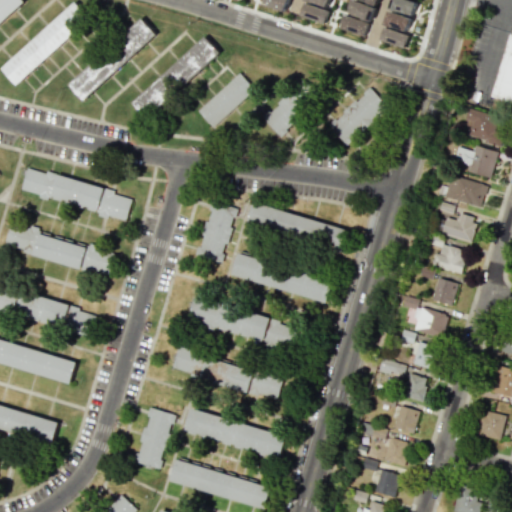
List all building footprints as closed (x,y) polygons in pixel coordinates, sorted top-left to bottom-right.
[(0,0),(21,0),(24,3),(0,24),(0,0)] [(286,10),(288,0),(261,0),(261,5),(286,10)] [(391,0),(388,8),(413,16),(417,3),(408,0),(391,0)] [(2,67),(18,85),(91,19),(75,1),(2,67)] [(348,15),(372,20),(375,6),(351,1),(348,15)] [(300,16),(325,24),(330,10),(304,2),(300,16)] [(384,24),(409,32),(414,19),(388,11),(384,24)] [(368,21),(342,16),(339,29),(365,34),(368,21)] [(67,85),(81,101),(157,34),(143,18),(67,85)] [(409,34),(383,28),(380,41),(406,47),(409,34)] [(511,103),(491,97),(511,28),(511,103)] [(132,101),(206,37),(219,52),(145,116),(132,101)] [(198,110),(212,126),(255,88),(241,72),(198,110)] [(263,117),(282,138),(326,97),(307,77),(263,117)] [(328,123),(351,148),(397,107),(375,82),(328,123)] [(498,145),(506,119),(466,107),(463,118),(471,121),(467,136),(498,145)] [(489,178),(497,151),(474,144),(472,151),(456,146),(453,159),(469,164),(467,171),(489,178)] [(131,198),(124,221),(21,189),(28,166),(131,198)] [(486,182),(449,175),(447,186),(439,185),(437,197),(481,205),(486,182)] [(235,207),(210,201),(196,256),(221,263),(235,207)] [(254,201),(247,223),(343,251),(349,229),(254,201)] [(457,219),(444,217),(441,235),(471,241),(476,217),(458,213),(457,219)] [(11,221),(5,243),(112,275),(118,253),(11,221)] [(460,273),(466,249),(431,240),(430,244),(437,246),(432,265),(460,273)] [(237,251),(230,273),(326,302),(332,280),(237,251)] [(457,283),(437,277),(430,299),(450,305),(457,283)] [(95,337),(0,309),(0,283),(102,313),(95,337)] [(222,305),(215,327),(310,356),(317,334),(222,305)] [(412,317),(417,319),(413,329),(440,338),(448,316),(416,305),(412,317)] [(0,337),(0,362),(72,384),(78,361),(0,337)] [(432,368),(437,346),(417,342),(412,364),(432,368)] [(207,353),(200,375),(295,403),(302,382),(207,353)] [(378,369),(402,376),(405,365),(381,358),(378,369)] [(403,396),(421,401),(427,378),(409,373),(403,396)] [(0,404),(0,428),(54,444),(61,421),(0,404)] [(412,433),(419,411),(399,405),(393,427),(412,433)] [(173,414),(149,407),(135,462),(159,468),(173,414)] [(191,407),(184,428),(280,457),(286,435),(191,407)] [(505,414),(481,410),(476,435),(500,439),(505,414)] [(403,465),(409,442),(384,436),(385,433),(379,431),(375,448),(384,450),(382,460),(403,465)] [(177,456),(170,478),(265,506),(272,485),(177,456)] [(392,496),(398,475),(379,469),(373,491),(392,496)] [(453,511),(477,511),(481,489),(457,486),(453,511)] [(101,511),(133,511),(138,507),(121,492),(101,511)] [(387,511),(389,506),(370,501),(367,511),(387,511)]
